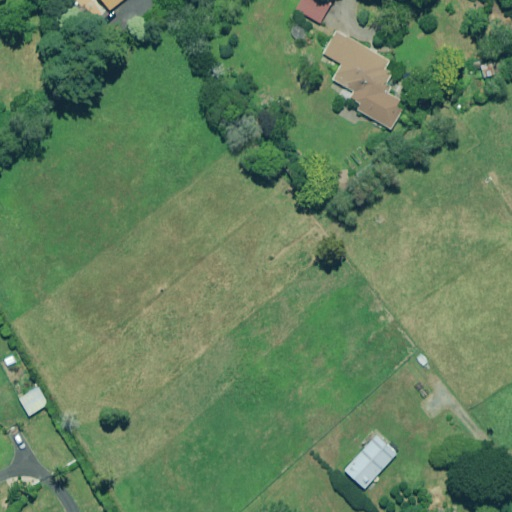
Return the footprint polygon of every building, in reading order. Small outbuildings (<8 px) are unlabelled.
[(71,0),(80,12),(86,7),(90,13),(103,2),(110,11),(124,0),(71,0)] [(303,0),(297,10),(320,24),(334,0),(303,0)] [(390,62),(339,32),(325,55),(342,65),(334,80),(355,93),(348,105),(392,131),(407,106),(383,92),(393,74),(385,70),(390,62)] [(39,389),(20,400),(30,417),(49,406),(39,389)] [(398,455),(379,437),(346,472),(366,490),(398,455)]
